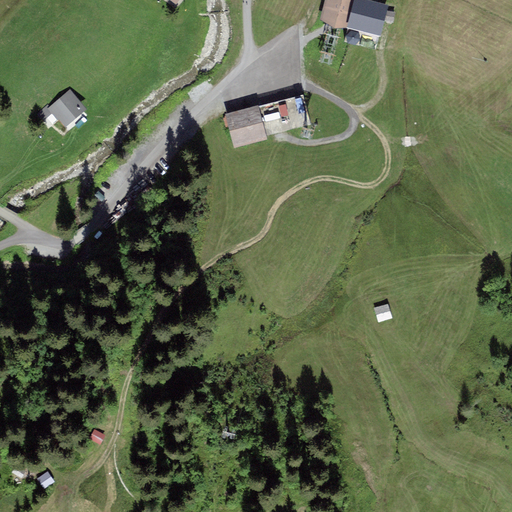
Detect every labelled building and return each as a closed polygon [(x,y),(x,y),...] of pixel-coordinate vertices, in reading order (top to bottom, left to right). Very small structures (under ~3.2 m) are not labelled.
[(160,0),(171,9),(178,0),(160,0)] [(324,0),(318,24),(345,30),(352,0),(324,0)] [(379,33),(385,7),(359,1),(353,27),(379,33)] [(66,91),(36,118),(41,124),(50,116),(63,127),(82,110),(66,91)] [(260,110),(225,119),(233,148),(269,139),(268,135),(309,124),(303,100),(261,111),(260,110)] [(410,139),(403,139),(403,147),(411,147),(410,139)] [(386,304),(373,309),(378,324),(391,319),(386,304)] [(103,437),(91,432),(88,439),(98,446),(103,437)] [(45,473),(35,480),(43,489),(52,482),(45,473)]
